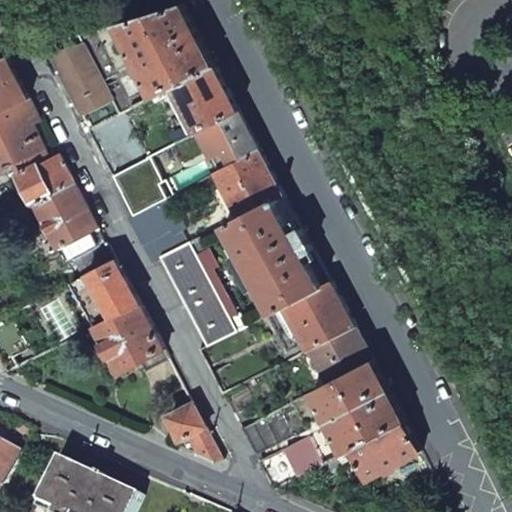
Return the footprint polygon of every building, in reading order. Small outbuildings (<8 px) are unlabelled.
[(163,91),(216,64),(197,30),(182,1),(119,23),(143,68),(133,72),(148,100),(163,91)] [(115,100),(84,42),(52,53),(55,60),(85,116),(115,100)] [(18,75),(7,54),(0,56),(0,112),(30,98),(18,75)] [(226,83),(216,64),(163,91),(170,104),(182,98),(184,103),(189,100),(200,119),(177,132),(181,140),(193,134),(240,109),(226,83)] [(143,102),(139,95),(129,100),(132,107),(143,102)] [(37,111),(30,98),(0,112),(0,170),(16,163),(47,148),(35,124),(30,114),(37,111)] [(240,109),(193,134),(205,155),(213,152),(222,170),(262,149),(251,129),(240,109)] [(151,155),(125,110),(122,113),(91,128),(115,174),(150,156),(151,155)] [(52,159),(47,148),(16,163),(22,174),(52,159)] [(274,171),(262,149),(222,170),(220,171),(244,215),(286,193),(274,171)] [(66,163),(62,155),(52,159),(22,174),(37,203),(77,184),(66,163)] [(150,156),(115,174),(135,210),(138,215),(168,199),(159,183),(163,181),(150,156)] [(215,182),(212,176),(196,184),(201,192),(215,182)] [(97,221),(77,184),(37,203),(66,258),(75,254),(86,275),(118,259),(97,221)] [(310,237),(286,193),(244,215),(229,223),(277,310),(292,302),(334,280),(310,237)] [(188,214),(177,195),(168,199),(138,215),(133,218),(143,238),(188,214)] [(0,221),(11,217),(4,204),(0,205),(0,221)] [(190,243),(180,223),(145,242),(155,262),(164,257),(190,243)] [(209,250),(202,237),(190,243),(164,257),(189,306),(210,345),(249,325),(242,312),(233,317),(200,255),(209,250)] [(124,270),(118,259),(86,275),(75,281),(99,327),(142,304),(124,270)] [(346,302),(334,280),(292,302),(316,346),(358,324),(346,302)] [(155,329),(142,304),(99,327),(123,373),(143,362),(147,371),(171,358),(155,329)] [(10,315),(0,320),(0,357),(4,364),(14,358),(30,350),(10,315)] [(367,342),(358,324),(316,346),(335,381),(376,359),(367,342)] [(14,358),(4,364),(9,373),(18,367),(14,358)] [(391,389),(376,359),(335,381),(317,390),(344,444),(340,447),(344,454),(354,448),(407,419),(391,389)] [(200,411),(195,403),(170,416),(183,440),(190,436),(200,455),(218,462),(225,459),(200,411)] [(296,435),(282,409),(243,430),(257,455),(296,435)] [(422,449),(407,419),(354,448),(370,479),(422,449)] [(39,428),(20,420),(15,432),(33,440),(39,428)] [(323,464),(308,436),(260,462),(266,474),(275,489),(277,489),(323,464)] [(0,441),(0,489),(2,491),(22,453),(0,441)] [(77,464),(66,459),(45,504),(62,511),(61,511),(137,511),(145,496),(109,479),(109,477),(104,475),(104,476),(77,464)]
